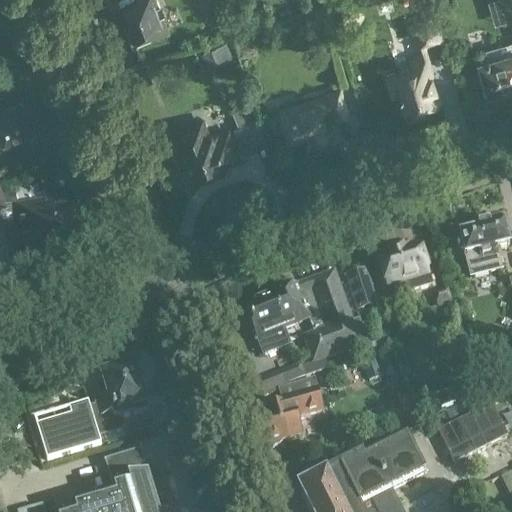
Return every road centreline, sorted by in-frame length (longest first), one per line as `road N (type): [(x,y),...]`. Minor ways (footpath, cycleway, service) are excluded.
road 1 (secondary): [(511,152),(279,226),(170,276)]
road 2 (residential): [(170,276),(53,0)]
road 3 (residential): [(240,511),(170,276)]
road 4 (secondary): [(170,276),(101,310),(0,382)]
